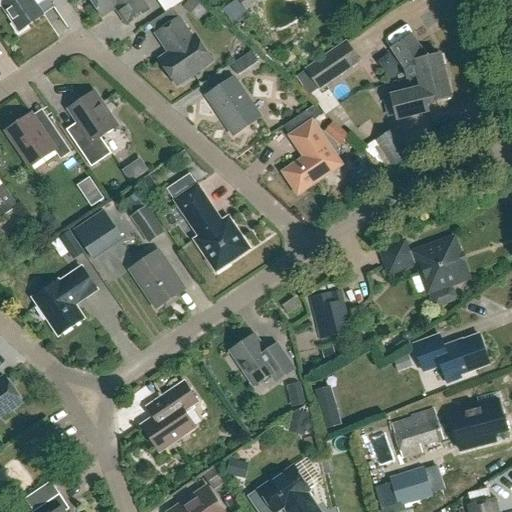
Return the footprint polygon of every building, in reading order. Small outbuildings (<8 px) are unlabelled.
[(34,0),(0,0),(0,7),(2,8),(2,7),(14,25),(12,26),(18,35),(27,29),(26,27),(44,15),(34,1),(34,0)] [(149,10),(141,0),(90,0),(102,17),(117,7),(120,11),(118,13),(127,25),(149,10)] [(192,38),(178,19),(156,34),(165,47),(167,46),(172,52),(160,60),(177,85),(212,62),(195,36),(192,38)] [(430,85),(446,81),(439,54),(425,58),(409,35),(390,48),(404,69),(414,67),(417,77),(428,75),(430,85)] [(320,90),(362,61),(347,40),(306,68),(320,90)] [(238,76),(258,62),(251,52),(231,66),(238,76)] [(450,97),(446,81),(430,85),(428,75),(417,77),(419,85),(389,92),(396,119),(428,111),(426,104),(450,97)] [(233,136),(260,117),(234,78),(207,96),(233,136)] [(91,167),(111,154),(101,138),(118,126),(94,91),(68,109),(87,137),(76,144),(91,167)] [(42,132),(30,115),(7,131),(31,166),(54,151),(60,160),(71,153),(52,125),(42,132)] [(283,173),(298,194),(341,165),(312,122),(290,136),(305,158),(283,173)] [(340,145),(349,136),(333,122),(325,131),(340,145)] [(393,169),(413,156),(395,128),(375,140),(393,169)] [(0,186),(0,218),(17,207),(3,185),(0,186)] [(222,221),(197,185),(174,201),(198,237),(194,240),(216,273),(250,250),(228,217),(222,221)] [(151,242),(164,233),(146,206),(133,215),(151,242)] [(104,211),(74,231),(92,257),(121,237),(104,211)] [(52,215),(36,226),(45,239),(61,228),(52,215)] [(73,259),(85,251),(71,231),(60,239),(73,259)] [(468,278),(453,238),(408,254),(404,241),(380,250),(389,274),(417,263),(428,293),(431,292),(431,294),(430,298),(432,305),(436,307),(454,301),(456,297),(453,289),(449,287),(448,285),(468,278)] [(169,305),(175,300),(176,295),(183,290),(158,252),(131,270),(157,308),(164,303),(169,305)] [(96,290),(81,268),(59,283),(58,282),(33,298),(58,335),(83,319),(74,305),(96,290)] [(320,339),(352,332),(342,289),(310,296),(320,339)] [(288,314),(300,306),(294,298),(282,306),(288,314)] [(254,335),(225,355),(226,356),(231,352),(254,386),(271,375),(276,382),(294,370),(280,350),(276,343),(264,351),(254,335)] [(485,351),(480,335),(444,348),(440,336),(414,345),(424,372),(441,366),(447,384),(461,379),(460,375),(489,365),(484,352),(485,351)] [(398,371),(413,366),(408,354),(394,359),(398,371)] [(0,417),(22,403),(5,377),(0,380),(0,417)] [(155,417),(141,426),(159,452),(196,428),(185,411),(198,402),(184,382),(159,399),(148,407),(155,417)] [(500,400),(450,413),(460,451),(495,442),(493,434),(507,430),(500,400)] [(333,402),(318,406),(324,429),(340,425),(333,402)] [(402,458),(421,452),(419,445),(442,438),(433,410),(411,417),(412,418),(391,425),(402,458)] [(290,510),(287,511),(319,511),(306,492),(309,490),(322,481),(308,459),(294,468),(294,467),(249,497),(258,511),(276,511),(287,505),(290,510)] [(214,490),(225,483),(215,467),(204,475),(214,490)] [(399,507),(434,496),(425,467),(390,478),(399,507)] [(224,511),(207,486),(169,511),(224,511)] [(468,494),(471,506),(491,501),(488,489),(468,494)] [(65,511),(62,507),(66,504),(59,494),(32,511),(65,511)] [(495,511),(493,501),(491,501),(471,506),(470,506),(470,511),(495,511)]
